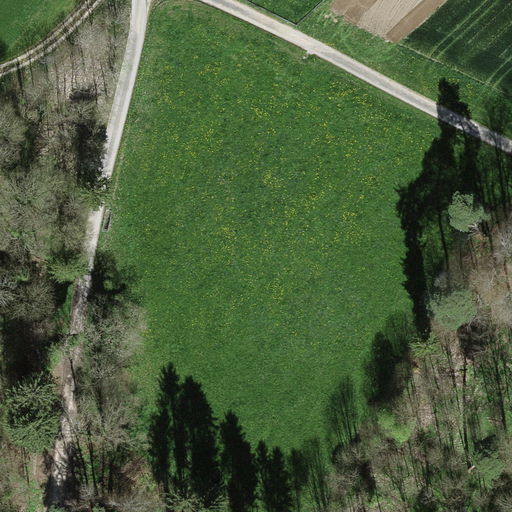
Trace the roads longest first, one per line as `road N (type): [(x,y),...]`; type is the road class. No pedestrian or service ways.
road 1 (track): [(59,511),(95,208),(139,0)]
road 2 (track): [(215,0),(511,148)]
road 3 (track): [(0,70),(62,36),(97,0)]
